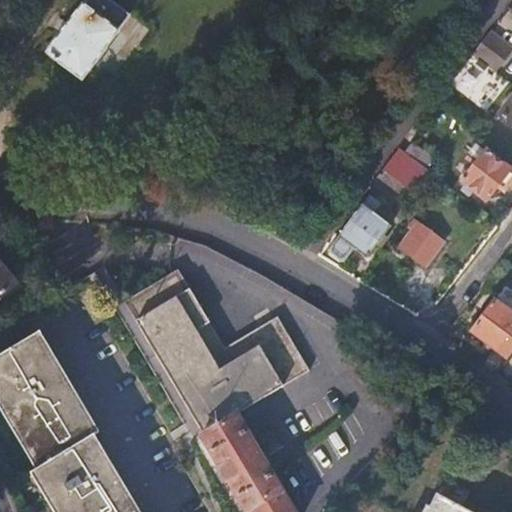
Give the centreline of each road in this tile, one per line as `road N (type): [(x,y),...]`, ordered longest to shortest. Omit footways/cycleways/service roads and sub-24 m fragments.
road 1 (residential): [(425,344),(202,221),(96,196),(0,197)]
road 2 (residential): [(425,344),(511,231)]
